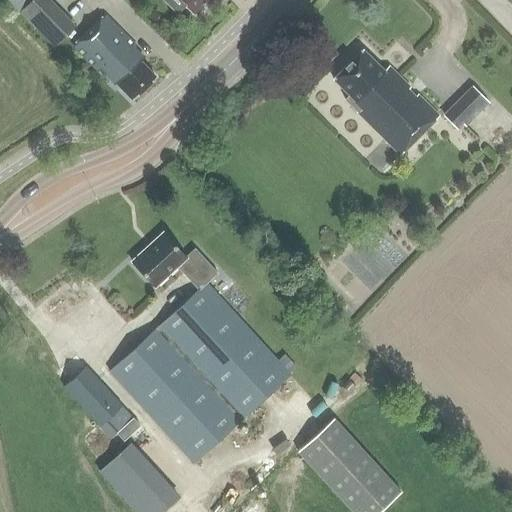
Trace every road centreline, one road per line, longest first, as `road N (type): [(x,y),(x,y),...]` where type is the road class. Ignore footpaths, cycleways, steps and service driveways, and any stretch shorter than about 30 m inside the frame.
road 1 (secondary): [(0,238),(144,163),(159,134)]
road 2 (secondary): [(159,134),(294,0)]
road 3 (secondary): [(159,134),(49,177),(0,223)]
